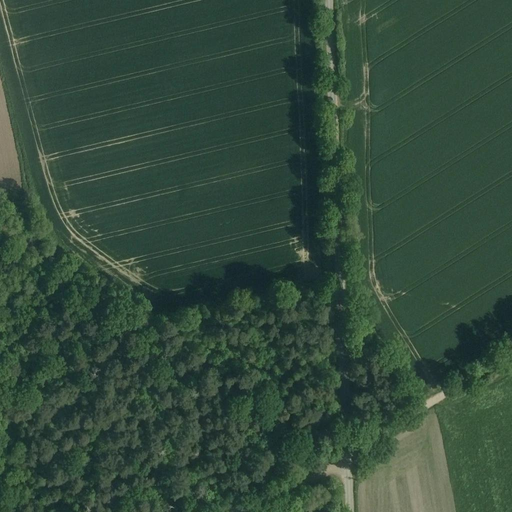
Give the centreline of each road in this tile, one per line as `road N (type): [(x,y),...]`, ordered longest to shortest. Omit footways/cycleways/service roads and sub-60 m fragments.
road 1 (unclassified): [(329,0),(349,511)]
road 2 (track): [(347,454),(511,351)]
